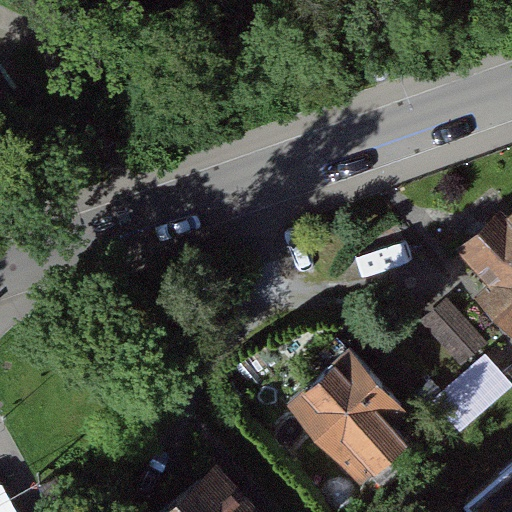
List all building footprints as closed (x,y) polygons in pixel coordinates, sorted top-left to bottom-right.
[(511,218),(476,248),(499,276),(482,290),(511,326),(511,218)] [(511,389),(511,355),(458,294),(425,322),(496,403),(511,389)] [(367,341),(299,398),(368,480),(436,424),(367,341)] [(281,511),(235,457),(169,511),(281,511)] [(511,511),(511,462),(462,504),(468,511),(511,511)]
